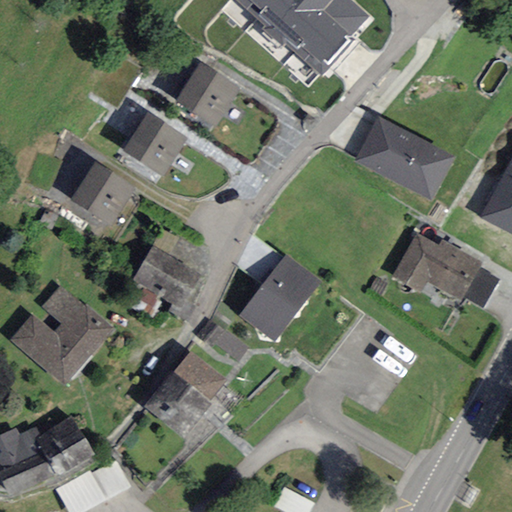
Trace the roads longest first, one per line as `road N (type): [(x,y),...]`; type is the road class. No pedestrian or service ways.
road 1 (residential): [(418,18),(261,206),(188,344)]
road 2 (secondary): [(426,511),(511,357)]
